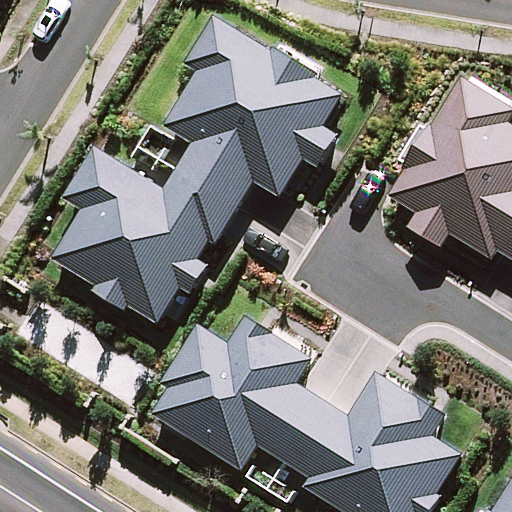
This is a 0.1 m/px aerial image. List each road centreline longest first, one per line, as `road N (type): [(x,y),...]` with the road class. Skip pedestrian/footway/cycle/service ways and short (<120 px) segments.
road 1 (residential): [(326,244),(511,350)]
road 2 (residential): [(90,0),(17,115)]
